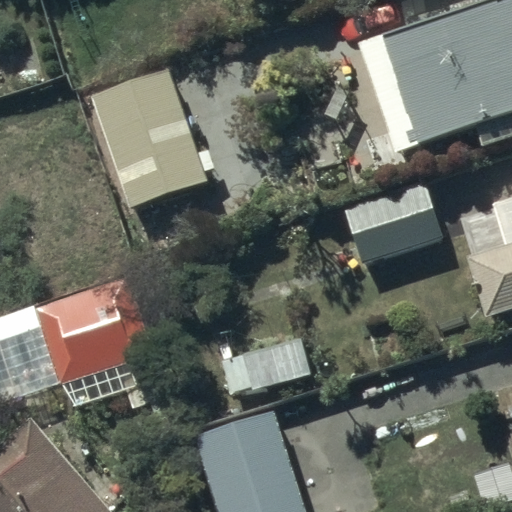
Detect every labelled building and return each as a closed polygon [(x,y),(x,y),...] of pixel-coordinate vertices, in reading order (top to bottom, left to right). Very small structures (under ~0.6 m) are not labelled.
[(511,3),(356,51),(389,161),(481,133),(487,152),(511,144),(511,3)] [(90,101),(128,214),(209,187),(172,74),(90,101)] [(342,206),(361,269),(441,244),(422,182),(342,206)] [(465,262),(482,322),(511,313),(511,189),(509,190),(511,199),(511,203),(493,209),(505,251),(465,262)] [(127,279),(0,315),(0,410),(153,366),(127,279)] [(252,391),(253,394),(311,380),(302,343),(239,357),(238,352),(219,357),(228,396),(252,391)] [(193,441),(215,511),(303,511),(273,416),(193,441)] [(105,511),(29,423),(0,448),(0,511),(105,511)] [(315,503),(316,511),(357,511),(353,495),(315,503)]
